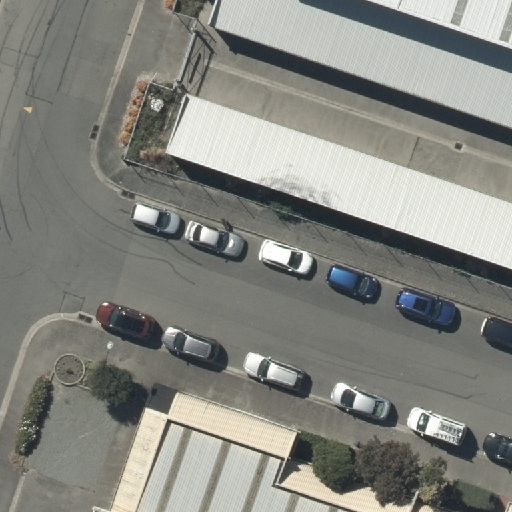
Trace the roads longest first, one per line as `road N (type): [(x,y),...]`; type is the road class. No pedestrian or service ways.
road 1 (residential): [(4,217),(511,392)]
road 2 (residential): [(78,0),(4,217)]
